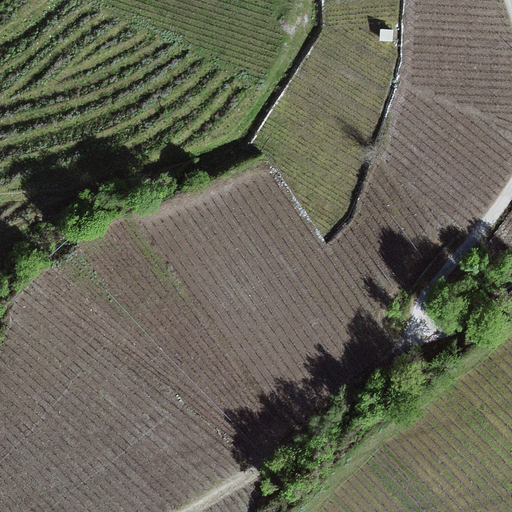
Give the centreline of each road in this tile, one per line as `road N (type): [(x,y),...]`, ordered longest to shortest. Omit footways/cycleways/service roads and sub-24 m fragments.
road 1 (track): [(305,0),(299,33),(249,125),(212,151),(105,192),(0,200)]
road 2 (track): [(424,338),(327,431),(186,511)]
road 3 (track): [(511,184),(417,322),(424,338),(447,337),(511,291)]
